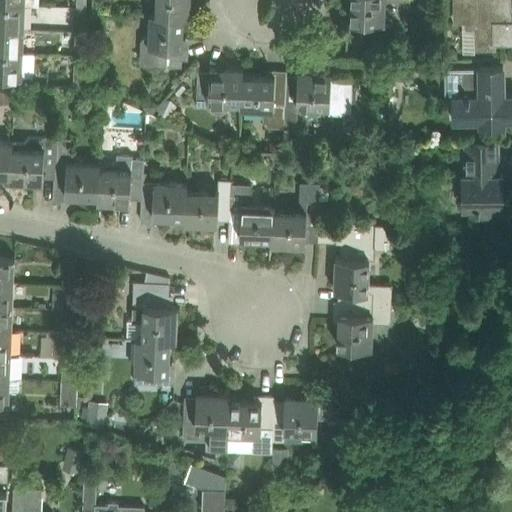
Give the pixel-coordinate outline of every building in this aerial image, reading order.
[(157,0),(157,13),(157,14),(184,15),(184,16),(190,16),(190,0),(157,0)] [(351,0),(351,20),(384,22),(385,0),(351,0)] [(478,25),(478,47),(495,47),(495,43),(511,42),(511,19),(507,19),(507,12),(510,12),(510,0),(455,0),(456,20),(468,19),(468,26),(478,25)] [(0,26),(25,28),(26,4),(0,2),(0,26)] [(77,6),(76,30),(86,30),(87,6),(77,6)] [(141,39),(140,60),(145,64),(181,66),(182,59),(188,59),(189,47),(182,47),(184,16),(184,15),(157,14),(157,13),(150,12),(149,35),(145,35),(141,39)] [(0,50),(24,52),(25,28),(0,26),(0,50)] [(75,40),(75,54),(85,54),(85,40),(75,40)] [(24,52),(0,50),(0,75),(34,77),(35,52),(24,52)] [(75,54),(74,85),(75,85),(84,86),(84,79),(85,54),(75,54)] [(448,95),(453,95),(453,118),(481,118),(482,125),(505,124),(505,117),(511,117),(511,93),(504,94),(504,63),(481,64),(481,66),(448,67),(448,95)] [(411,64),(392,64),(393,79),(411,79),(411,64)] [(197,97),(197,106),(211,106),(212,107),(212,108),(213,109),(214,109),(214,110),(215,110),(216,111),(217,111),(218,112),(219,112),(220,112),(221,112),(222,112),(223,112),(224,111),(225,111),(226,111),(227,110),(228,110),(229,109),(229,108),(230,108),(240,108),(241,101),(242,102),(243,74),(244,68),(210,67),(210,78),(198,77),(197,97)] [(263,124),(284,124),(285,103),(286,103),(287,81),(288,70),(274,69),(274,75),(243,74),(242,102),(241,101),(240,108),(264,109),(263,124)] [(285,103),(284,124),(297,125),(298,115),(298,104),(329,105),(329,113),(340,113),(351,110),(353,78),(331,77),(331,71),(298,70),(298,81),(287,81),(286,103),(285,103)] [(188,86),(182,80),(174,89),(180,94),(188,86)] [(0,88),(0,102),(11,103),(11,89),(0,88)] [(164,96),(159,106),(164,112),(173,111),(178,102),(172,96),(164,96)] [(148,100),(143,108),(154,113),(159,104),(154,99),(148,100)] [(10,173),(10,179),(44,180),(44,169),(55,169),(55,167),(57,167),(58,136),(44,136),(29,135),(24,140),(24,146),(13,146),(13,147),(12,147),(11,173),(10,173)] [(55,171),(54,200),(67,200),(67,194),(98,195),(100,168),(101,168),(101,162),(69,161),(71,137),(58,136),(57,167),(55,167),(55,169),(55,171)] [(0,172),(10,173),(11,173),(12,147),(13,147),(13,146),(14,140),(12,140),(0,139),(0,172)] [(480,208),(481,214),(504,213),(504,209),(507,209),(507,194),(504,193),(504,173),(499,173),(498,139),(466,139),(467,174),(464,174),(464,206),(477,206),(477,208),(480,208)] [(132,192),(142,192),(142,187),(144,187),(145,159),(133,158),(133,155),(118,154),(117,169),(101,168),(100,168),(98,195),(97,201),(132,203),(132,192)] [(235,154),(235,164),(245,165),(245,154),(235,154)] [(385,156),(384,185),(397,186),(398,157),(385,156)] [(219,212),(230,213),(230,209),(231,209),(232,179),(219,179),(219,191),(188,189),(187,189),(186,216),(185,216),(185,222),(218,224),(219,212)] [(273,237),(273,243),(306,245),(306,242),(307,234),(319,235),(319,233),(319,221),(319,214),(320,200),(321,181),(300,180),(299,211),(276,210),(275,210),(274,237),(273,237)] [(154,214),(185,216),(186,216),(187,189),(188,189),(188,183),(155,181),(154,188),(144,187),(142,187),(142,192),(141,220),(154,221),(154,214)] [(229,233),(228,241),(242,242),(242,236),(273,237),(274,237),(275,210),(276,210),(276,204),(250,203),(251,183),(232,182),(231,209),(230,209),(230,213),(229,233)] [(319,235),(318,240),(337,240),(337,242),(348,242),(348,243),(347,257),(337,257),(335,290),(346,290),(346,301),(346,302),(368,303),(368,304),(391,304),(392,281),(370,280),(371,258),(375,259),(375,248),(391,249),(391,233),(392,224),(382,224),(338,222),(319,221),(319,233),(319,235)] [(0,280),(14,281),(15,258),(16,258),(16,256),(0,255),(0,280)] [(63,284),(66,284),(76,284),(77,259),(64,259),(63,284)] [(0,304),(14,305),(13,305),(14,281),(0,280),(0,304)] [(128,320),(127,336),(137,337),(143,337),(143,338),(171,339),(171,340),(177,340),(179,307),(169,307),(170,282),(134,281),(133,301),(133,319),(133,320),(128,320)] [(65,298),(65,307),(75,308),(75,299),(76,284),(66,284),(65,298)] [(346,302),(346,301),(335,300),(334,314),(340,314),(339,347),(372,348),(374,319),(390,319),(391,304),(368,304),(368,303),(346,302)] [(0,328),(12,329),(13,306),(14,306),(14,305),(0,304),(0,328)] [(65,316),(64,331),(74,331),(75,316),(65,316)] [(0,352),(12,353),(12,352),(11,352),(12,329),(0,328),(0,352)] [(52,356),(63,356),(73,357),(74,333),(65,332),(53,332),(52,356)] [(136,370),(135,382),(141,383),(155,383),(175,384),(176,371),(169,371),(171,340),(171,339),(143,338),(143,337),(137,337),(136,370)] [(0,376),(10,377),(11,354),(12,354),(12,353),(0,352),(0,376)] [(63,364),(62,379),(72,380),(73,365),(63,364)] [(416,368),(416,379),(428,379),(428,368),(416,368)] [(10,377),(0,376),(0,415),(8,416),(9,402),(10,402),(10,401),(9,401),(10,377)] [(62,379),(61,404),(77,404),(78,380),(72,380),(62,379)] [(230,400),(231,400),(231,394),(197,392),(197,404),(185,403),(184,437),(197,437),(198,426),(211,426),(210,450),(228,450),(228,448),(229,427),(230,400)] [(229,427),(228,448),(272,450),(272,440),(273,428),(274,428),(274,406),(275,395),(262,395),(261,402),(231,400),(230,400),(229,427)] [(273,428),(272,440),(286,440),(318,441),(318,431),(318,418),(318,417),(339,417),(340,397),(319,397),(285,395),(285,407),(274,406),(274,428),(273,428)] [(88,408),(87,419),(106,421),(108,411),(88,408)] [(0,421),(0,434),(10,435),(10,422),(0,421)] [(0,434),(0,447),(10,448),(10,435),(0,434)] [(70,445),(65,461),(78,464),(82,448),(70,445)] [(274,445),(273,474),(288,474),(289,446),(274,445)] [(0,461),(9,461),(10,448),(0,447),(0,461)] [(9,461),(0,461),(0,477),(9,478),(9,461)] [(191,462),(185,480),(206,488),(226,488),(226,474),(191,462)] [(95,509),(94,511),(144,511),(145,504),(119,504),(119,501),(109,500),(109,503),(96,503),(97,478),(84,478),(83,508),(95,509)] [(307,478),(306,487),(318,488),(319,478),(307,478)] [(377,480),(373,489),(380,492),(384,483),(377,480)] [(380,511),(408,511),(421,481),(394,480),(380,511)] [(14,485),(14,489),(13,509),(25,510),(24,511),(53,511),(54,511),(42,510),(42,486),(14,485)] [(227,496),(227,511),(240,511),(241,496),(227,496)] [(213,507),(213,511),(225,511),(225,503),(216,503),(213,507)]
